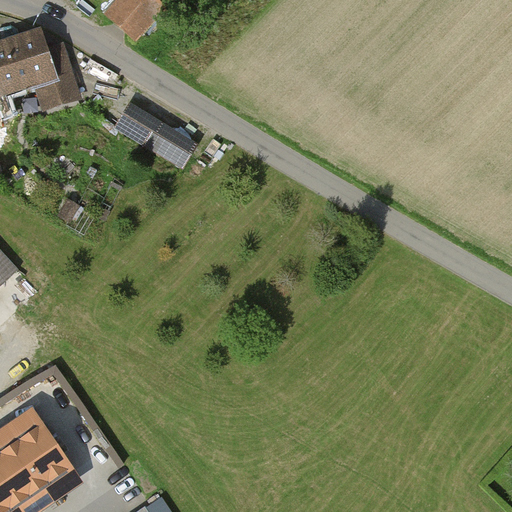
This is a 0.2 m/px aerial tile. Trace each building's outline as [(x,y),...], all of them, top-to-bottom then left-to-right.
[(169,10),(158,0),(124,0),(111,14),(138,41),(169,10)] [(56,50),(50,32),(0,47),(0,100),(41,88),(49,114),(87,102),(69,46),(56,50)] [(202,141),(138,104),(123,131),(187,167),(202,141)] [(0,291),(19,274),(0,254),(0,291)] [(17,395),(0,405),(0,437),(32,417),(17,395)] [(0,511),(14,511),(73,473),(38,422),(0,448),(0,511)]
